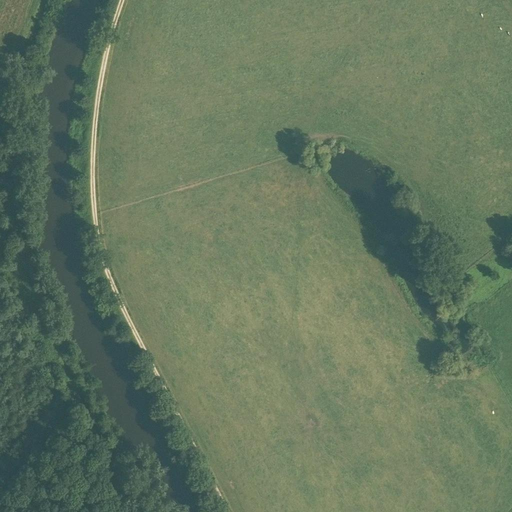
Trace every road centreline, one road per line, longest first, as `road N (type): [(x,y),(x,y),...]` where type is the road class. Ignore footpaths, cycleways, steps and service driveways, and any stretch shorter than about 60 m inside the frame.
road 1 (track): [(122,0),(94,127),(97,237),(120,301),(228,511)]
road 2 (track): [(31,54),(8,166),(24,270),(46,332),(140,511)]
